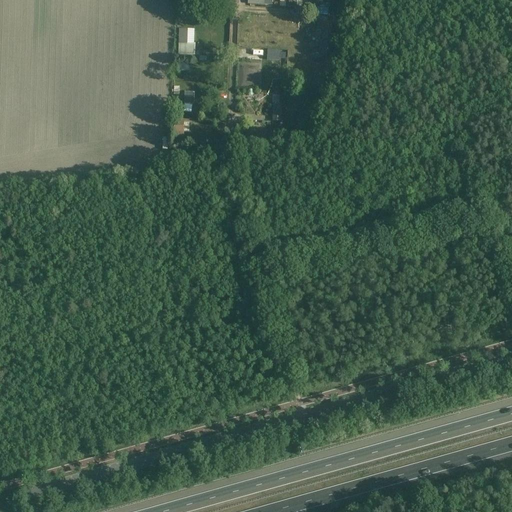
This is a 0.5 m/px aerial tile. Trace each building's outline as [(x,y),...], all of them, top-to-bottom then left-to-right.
[(191,49),(191,24),(174,24),(174,49),(191,49)] [(265,56),(286,56),(285,46),(265,46),(265,56)] [(188,67),(188,55),(171,55),(171,67),(188,67)] [(192,99),(192,88),(180,87),(180,99),(192,99)] [(269,101),(268,117),(278,117),(279,102),(269,101)] [(171,123),(180,122),(179,114),(170,116),(171,123)]
